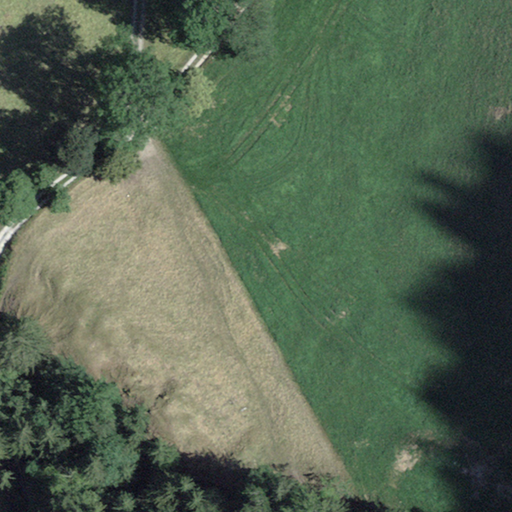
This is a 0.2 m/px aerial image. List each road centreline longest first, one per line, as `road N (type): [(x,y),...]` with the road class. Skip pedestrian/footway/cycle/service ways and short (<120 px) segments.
road 1 (track): [(0,254),(19,222),(212,43),(237,0)]
road 2 (track): [(139,0),(133,121)]
